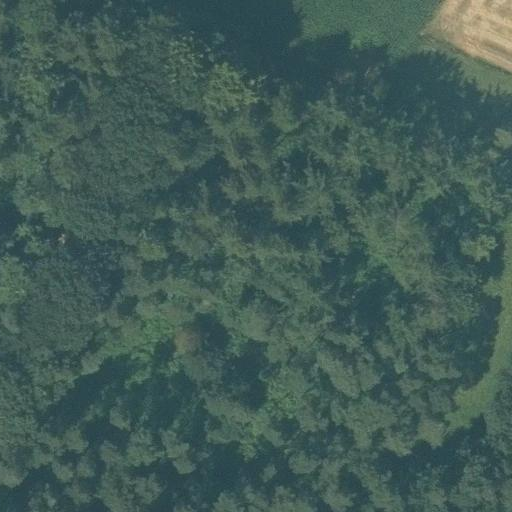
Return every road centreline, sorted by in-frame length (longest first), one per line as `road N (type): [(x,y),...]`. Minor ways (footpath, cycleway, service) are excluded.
road 1 (track): [(108,0),(133,10),(0,333)]
road 2 (track): [(281,511),(413,444)]
